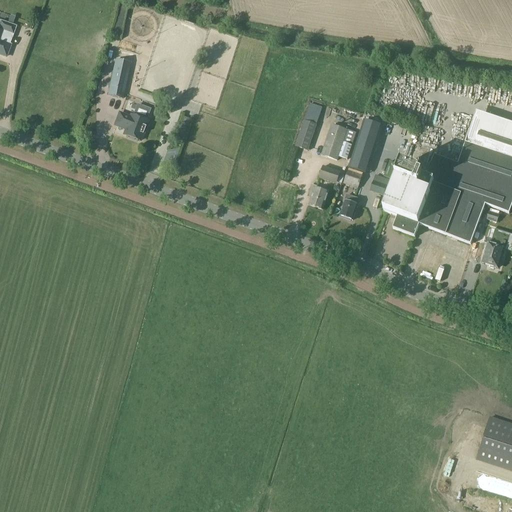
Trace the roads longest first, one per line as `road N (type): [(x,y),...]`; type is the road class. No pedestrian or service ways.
road 1 (secondary): [(511,327),(0,134)]
road 2 (unknown): [(288,238),(323,113),(343,110)]
